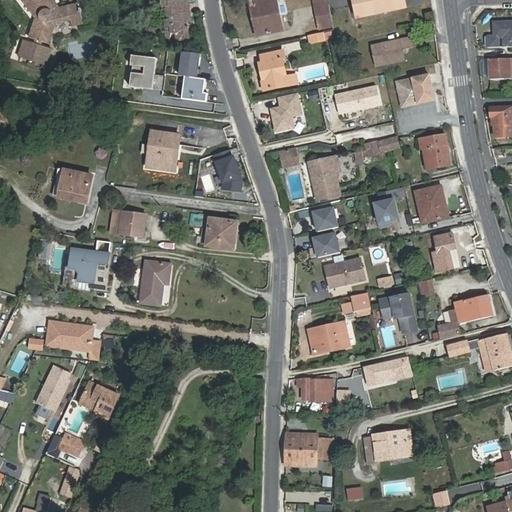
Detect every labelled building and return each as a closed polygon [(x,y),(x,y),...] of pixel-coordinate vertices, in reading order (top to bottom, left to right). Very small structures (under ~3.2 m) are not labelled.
[(60,9),(52,0),(26,0),(40,19),(32,34),(37,37),(36,41),(26,36),(18,52),(43,64),(51,48),(41,43),(42,40),(48,43),(59,23),(72,21),(73,28),(83,26),(79,6),(60,9)] [(157,0),(161,18),(163,30),(167,31),(168,37),(173,38),(189,31),(186,18),(185,14),(179,15),(176,0),(157,0)] [(185,14),(186,18),(189,18),(185,0),(177,0),(176,0),(179,15),(185,14)] [(260,18),(264,34),(286,29),(278,0),(259,0),(252,2),(255,19),(260,18)] [(409,15),(406,2),(404,3),(403,0),(354,0),(360,25),(409,15)] [(334,21),(330,3),(317,5),(321,24),(334,21)] [(259,35),(264,34),(260,18),(255,19),(259,35)] [(511,20),(493,20),(493,35),(486,35),(486,47),(511,46),(511,20)] [(323,31),(325,31),(335,29),(334,21),(321,24),(323,31)] [(323,31),(310,34),(312,42),(327,39),(325,31),(323,31)] [(374,48),(411,40),(410,38),(374,46),(374,48)] [(412,47),(411,40),(374,48),(378,65),(405,59),(403,49),(412,47)] [(201,54),(183,51),(179,75),(186,76),(197,78),(201,54)] [(263,63),(265,73),(287,68),(285,58),(287,58),(286,51),(263,55),(265,63),(263,63)] [(157,59),(132,55),(128,86),(153,90),(157,59)] [(511,77),(511,58),(488,59),(490,79),(511,77)] [(287,68),(265,73),(269,90),(291,85),(287,68)] [(197,78),(186,76),(183,99),(207,102),(211,80),(197,78)] [(423,76),(398,82),(404,107),(429,101),(427,92),(433,91),(431,83),(425,84),(423,76)] [(377,85),(335,95),(340,115),(382,106),(377,85)] [(317,90),(308,92),(309,100),(318,98),(317,90)] [(298,93),(277,97),(279,107),(269,109),(275,133),(295,129),(293,117),(303,115),(298,93)] [(511,106),(491,107),(492,118),(494,118),(495,137),(511,136),(511,106)] [(151,130),(148,156),(172,160),(174,144),(179,145),(181,134),(151,130)] [(452,164),(446,134),(418,140),(421,151),(424,150),(428,169),(452,164)] [(397,138),(380,142),(382,151),(399,148),(397,138)] [(377,142),(366,145),(369,156),(380,153),(377,142)] [(298,150),(284,153),(287,167),(302,164),(298,150)] [(172,160),(148,156),(147,163),(171,167),(172,160)] [(340,172),(337,156),(309,163),(318,199),(340,195),(335,173),(340,172)] [(82,182),(89,184),(91,176),(58,168),(52,195),(77,200),(82,182)] [(85,202),(89,184),(82,182),(77,200),(85,202)] [(441,207),(447,205),(442,185),(415,191),(422,222),(444,217),(441,207)] [(394,198),(374,203),(380,229),(393,226),(391,221),(400,219),(394,198)] [(449,215),(447,205),(441,207),(444,217),(449,215)] [(334,207),(313,212),(318,233),(339,228),(334,207)] [(140,236),(144,214),(121,211),(117,232),(140,236)] [(229,248),(233,222),(209,219),(204,244),(229,248)] [(335,231),(314,236),(319,257),(340,252),(335,231)] [(433,252),(438,271),(453,268),(449,249),(456,248),(452,233),(435,237),(438,250),(433,252)] [(40,238),(38,258),(50,260),(53,239),(40,238)] [(114,242),(101,241),(100,250),(112,252),(114,242)] [(399,253),(413,250),(412,242),(397,245),(399,253)] [(108,289),(112,255),(75,250),(73,267),(79,268),(83,273),(82,280),(93,281),(93,287),(108,289)] [(356,259),(320,267),(325,288),(361,280),(356,259)] [(167,263),(144,260),(138,301),(157,304),(160,281),(164,282),(167,263)] [(70,267),(68,286),(92,289),(93,287),(93,281),(82,280),(83,273),(79,268),(73,267),(70,267)] [(392,276),(379,279),(381,286),(394,283),(392,276)] [(431,280),(421,282),(424,295),(433,293),(431,280)] [(411,292),(381,298),(385,317),(396,315),(395,312),(399,312),(400,315),(403,331),(418,328),(411,292)] [(366,293),(350,296),(353,311),(370,307),(366,293)] [(457,302),(458,304),(459,311),(462,322),(494,315),(490,293),(457,302)] [(339,344),(340,348),(349,346),(344,321),(307,329),(309,336),(319,334),(321,347),(339,344)] [(91,342),(93,329),(50,323),(46,347),(69,350),(69,347),(90,350),(89,353),(89,356),(99,358),(101,344),(91,342)] [(459,324),(441,328),(443,336),(461,333),(459,324)] [(469,342),(471,350),(482,348),(483,354),(491,353),(495,369),(511,364),(511,350),(508,333),(469,342)] [(313,354),(340,348),(339,344),(321,347),(319,334),(309,336),(313,354)] [(114,348),(115,335),(104,335),(103,347),(114,348)] [(29,338),(29,349),(44,350),(44,339),(29,338)] [(468,340),(448,345),(449,347),(451,355),(471,350),(469,342),(468,340)] [(487,370),(495,369),(491,353),(483,354),(487,370)] [(409,357),(363,367),(368,387),(413,377),(409,357)] [(57,364),(39,403),(56,411),(71,379),(68,377),(71,371),(57,364)] [(78,364),(75,376),(82,378),(85,365),(78,364)] [(291,380),(291,387),(305,384),(304,378),(291,380)] [(333,401),(333,379),(310,379),(310,400),(333,401)] [(102,412),(101,416),(100,417),(108,420),(120,395),(91,381),(81,402),(96,409),(102,412)] [(0,389),(0,396),(8,398),(9,392),(0,389)] [(448,411),(442,413),(445,426),(451,425),(448,411)] [(408,429),(402,430),(404,440),(406,439),(409,454),(413,453),(408,429)] [(404,440),(402,430),(373,435),(374,439),(366,441),(370,465),(379,463),(379,460),(409,454),(406,439),(404,440)] [(66,450),(73,435),(66,432),(59,447),(66,450)] [(305,458),(319,459),(324,459),(324,456),(332,456),(332,436),(319,434),(319,440),(287,438),(286,464),(304,465),(305,458)] [(85,441),(73,435),(66,450),(78,456),(85,441)] [(511,459),(497,463),(499,471),(511,467),(511,459)] [(66,479),(75,482),(79,471),(70,468),(66,479)] [(70,496),(75,482),(66,479),(62,493),(70,496)] [(363,498),(362,488),(347,490),(348,500),(363,498)] [(511,511),(511,489),(508,490),(510,499),(490,505),(491,511),(511,511)] [(48,511),(52,497),(42,495),(37,511),(31,511),(24,510),(23,511),(48,511)]
